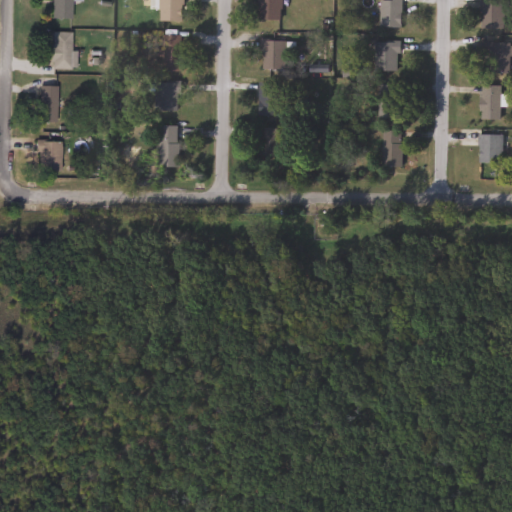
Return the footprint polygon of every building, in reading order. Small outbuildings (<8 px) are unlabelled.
[(79,0),(79,1),(68,1),(68,19),(49,19),(49,0),(79,0)] [(157,21),(157,9),(156,9),(156,0),(181,0),(181,21),(157,21)] [(279,0),(279,20),(255,20),(255,0),(279,0)] [(400,0),(400,28),(378,28),(378,0),(400,0)] [(477,28),(477,0),(502,0),(502,28),(477,28)] [(48,69),(48,32),(68,32),(68,50),(73,50),(73,69),(48,69)] [(180,35),(180,72),(158,72),(158,35),(180,35)] [(284,69),(258,69),(258,40),(284,40),(284,69)] [(397,42),(397,72),(372,72),(372,42),(397,42)] [(487,53),(476,53),(476,42),(507,42),(507,73),(487,73),(487,53)] [(153,111),(153,82),(178,82),(178,111),(153,111)] [(256,116),(256,82),(277,82),(277,116),(256,116)] [(397,84),(397,118),(375,118),(375,84),(397,84)] [(53,122),(34,122),(34,86),(53,86),(53,122)] [(498,86),(498,120),(477,120),(477,86),(498,86)] [(175,126),(175,168),(157,168),(157,126),(175,126)] [(276,156),(255,156),(255,128),(276,128),(276,156)] [(399,167),(380,167),(380,130),(399,130),(399,167)] [(500,162),(476,162),(476,134),(500,134),(500,162)] [(34,170),(34,142),(57,142),(57,170),(34,170)]
